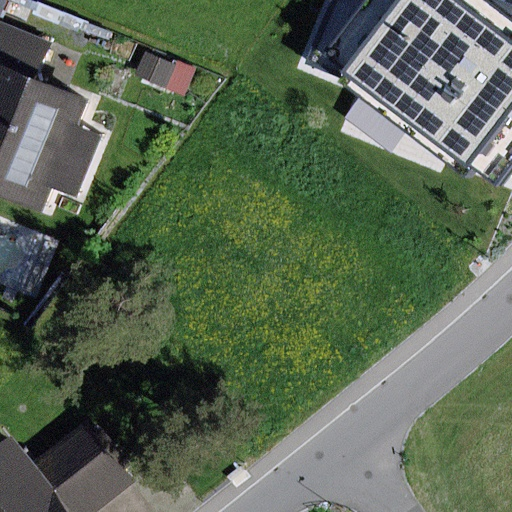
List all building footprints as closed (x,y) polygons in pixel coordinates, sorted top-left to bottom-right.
[(81,128),(92,101),(40,80),(55,42),(1,21),(9,0),(0,0),(0,197),(47,216),(57,191),(79,200),(103,137),(81,128)] [(365,0),(321,55),(351,78),(345,85),(462,178),(470,168),(493,187),(511,162),(511,19),(487,0),(365,0)] [(179,60),(151,49),(140,78),(168,89),(179,60)] [(17,437),(0,449),(0,511),(73,511),(58,491),(17,437)] [(108,450),(58,491),(73,511),(96,511),(134,481),(108,450)]
